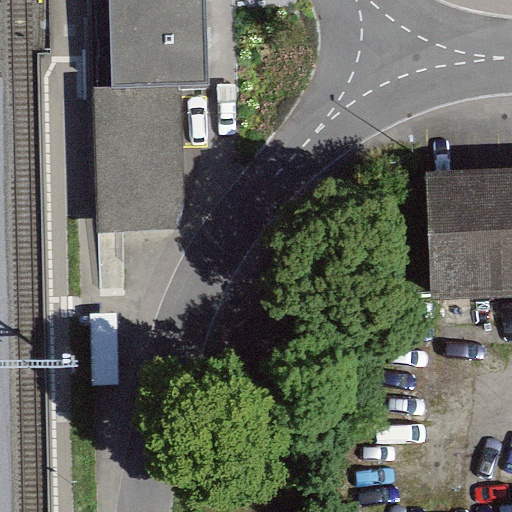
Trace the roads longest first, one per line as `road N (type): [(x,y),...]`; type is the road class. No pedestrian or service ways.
road 1 (residential): [(391,47),(254,196),(210,259),(184,314),(145,511)]
road 2 (residential): [(391,47),(511,59)]
